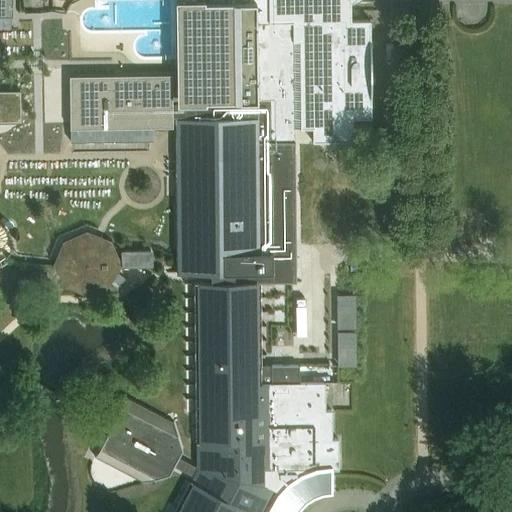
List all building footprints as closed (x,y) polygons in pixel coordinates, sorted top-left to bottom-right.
[(0,0),(0,15),(12,16),(12,0),(0,0)] [(70,79),(70,128),(155,128),(172,128),(172,123),(176,123),(177,251),(177,273),(211,273),(233,273),(272,272),(272,244),(271,142),(294,141),(294,128),(312,128),(312,141),(352,141),(352,118),(371,118),(370,20),(360,20),(351,20),(350,0),(209,0),(210,2),(205,2),(205,0),(184,1),(185,90),(172,90),(172,78),(81,79),(70,79)] [(0,120),(20,121),(20,91),(0,91),(0,120)] [(233,273),(234,281),(255,281),(296,280),(295,244),(294,141),(271,142),(272,244),(272,272),(233,273)] [(21,166),(3,185),(24,204),(41,185),(21,166)] [(82,194),(89,177),(72,169),(64,186),(82,194)] [(82,198),(64,204),(71,222),(89,216),(82,198)] [(87,294),(110,284),(122,266),(122,262),(112,241),(87,230),(63,241),(53,265),(67,285),(87,294)] [(153,249),(121,250),(122,262),(122,266),(153,265),(153,249)] [(196,479),(179,511),(290,511),(295,505),(302,498),(310,492),(320,488),(331,487),(335,469),(338,469),(338,438),(331,438),(331,410),(324,410),(324,382),(299,382),(299,365),(271,365),(272,382),(256,382),(255,281),(234,281),(233,273),(211,273),(211,281),(199,281),(201,469),(194,465),(183,459),(188,450),(180,445),(184,437),(174,431),(178,425),(129,398),(115,422),(113,425),(111,429),(95,457),(145,485),(156,464),(175,475),(179,469),(196,479)] [(338,294),(338,327),(355,327),(355,294),(338,294)] [(338,364),(338,365),(356,365),(356,331),(338,331),(338,364)]
